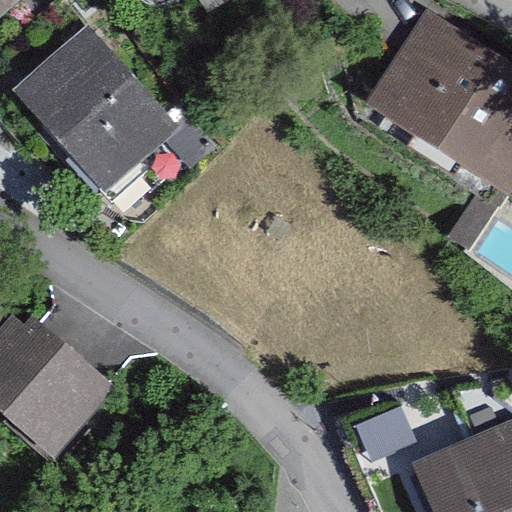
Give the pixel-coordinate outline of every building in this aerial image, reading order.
[(0,0),(0,17),(19,0),(0,0)] [(229,0),(193,0),(205,16),(229,0)] [(467,256),(501,203),(505,206),(511,194),(511,134),(487,119),(511,79),(511,70),(425,14),(361,114),(455,174),(451,181),(474,196),(445,241),(467,256)] [(187,175),(218,147),(178,104),(166,115),(85,28),(7,99),(108,208),(145,174),(138,167),(161,146),(187,175)] [(511,79),(487,119),(511,134),(511,79)] [(109,254),(129,220),(108,208),(72,187),(52,221),(109,254)] [(7,320),(12,314),(0,304),(0,428),(48,468),(114,389),(29,319),(19,331),(7,320)] [(369,442),(416,440),(415,403),(368,404),(369,442)] [(511,511),(511,420),(403,469),(422,511),(511,511)]
